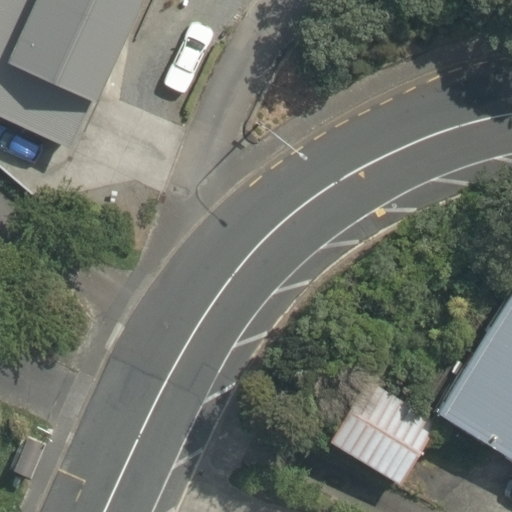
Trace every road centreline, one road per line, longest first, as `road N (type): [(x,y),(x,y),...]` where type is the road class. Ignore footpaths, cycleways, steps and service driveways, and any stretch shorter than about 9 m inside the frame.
road 1 (tertiary): [(213,297),(304,203),(416,143),(511,115)]
road 2 (residential): [(213,297),(201,198),(231,80),(283,0)]
road 3 (unknown): [(213,297),(0,165)]
road 4 (tertiary): [(137,436),(213,297)]
road 5 (residential): [(137,436),(0,369)]
